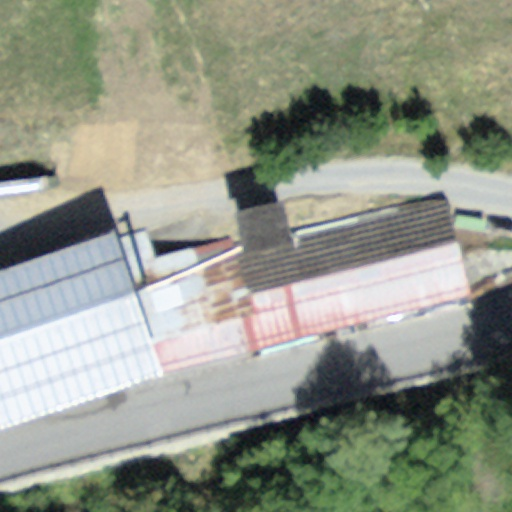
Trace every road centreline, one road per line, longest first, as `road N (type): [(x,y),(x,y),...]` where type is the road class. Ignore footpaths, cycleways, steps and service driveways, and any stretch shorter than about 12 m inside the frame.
road 1 (tertiary): [(0,455),(511,322)]
road 2 (residential): [(511,199),(397,179),(312,181),(188,191),(0,232)]
